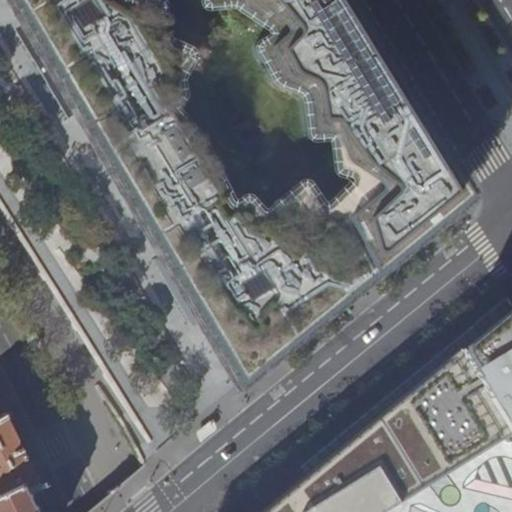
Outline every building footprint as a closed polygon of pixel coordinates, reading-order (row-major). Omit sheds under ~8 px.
[(233,384),(462,200),(449,178),(421,133),(411,117),(386,77),(358,32),(338,0),(194,0),(195,1),(193,10),(193,17),(197,19),(211,17),(223,17),(259,40),(260,43),(255,48),(253,51),(248,58),(268,95),(272,97),(282,100),(292,103),(297,109),(300,144),(305,150),(317,149),(321,150),(323,153),(326,181),(329,185),(340,188),(344,191),(339,199),(319,216),(315,216),(300,194),(294,193),(286,198),(258,222),(253,221),(241,208),(236,208),(228,212),(224,212),(193,149),(164,117),(166,114),(172,110),(175,108),(173,93),(173,87),(183,67),(182,63),(179,60),(161,52),(156,46),(154,42),(154,17),(153,13),(149,10),(112,8),(108,0),(1,0),(15,23),(70,117),(115,193),(163,276),(209,354),(233,384)] [(511,511),(511,302),(470,337),(457,348),(409,387),(374,416),(276,496),(257,511),(511,511)] [(0,494),(19,485),(21,490),(29,487),(31,486),(39,483),(21,446),(5,414),(0,416),(0,494)] [(212,421),(196,432),(201,443),(216,430),(212,421)] [(53,511),(39,483),(31,486),(29,487),(21,490),(32,511),(53,511)] [(32,511),(21,490),(19,485),(0,494),(0,511),(32,511)]
